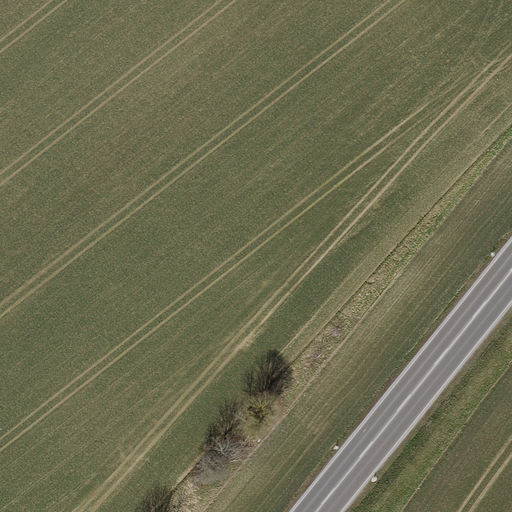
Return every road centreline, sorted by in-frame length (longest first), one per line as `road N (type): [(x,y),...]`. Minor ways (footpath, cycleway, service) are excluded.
road 1 (primary): [(317,511),(511,270)]
road 2 (track): [(392,511),(511,363)]
